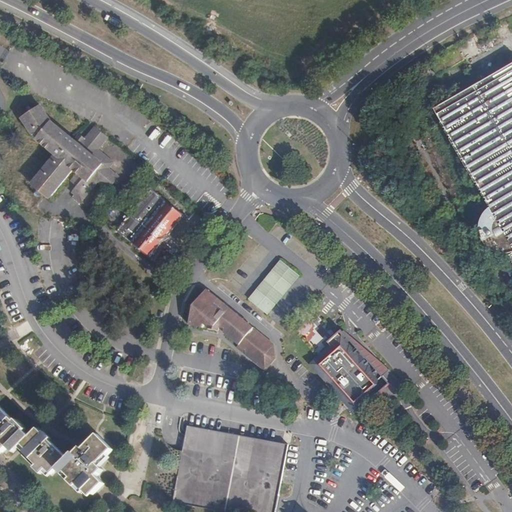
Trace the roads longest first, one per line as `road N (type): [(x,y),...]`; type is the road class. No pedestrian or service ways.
road 1 (secondary): [(299,197),(412,296),(511,419)]
road 2 (secondary): [(0,0),(199,98),(247,147)]
road 3 (residential): [(172,400),(349,439),(430,511)]
road 4 (secondary): [(511,354),(430,258),(347,184),(337,162)]
road 5 (residential): [(0,229),(27,309),(53,350),(87,377),(158,398)]
road 6 (residential): [(158,398),(179,290),(261,184)]
road 7 (secondary): [(281,108),(249,97),(94,0)]
road 8 (secondary): [(354,86),(418,37),(490,0)]
